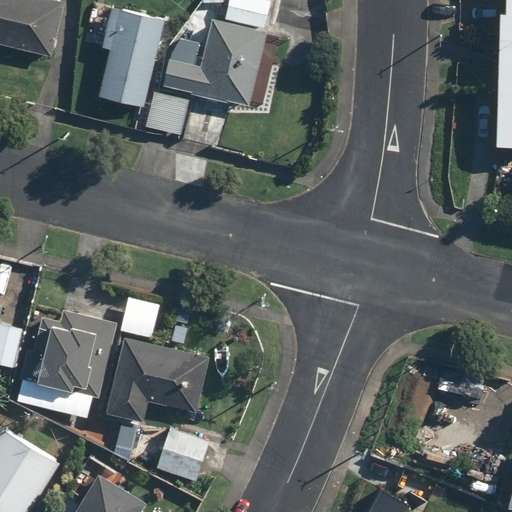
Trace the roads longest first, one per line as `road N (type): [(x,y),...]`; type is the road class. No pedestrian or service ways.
road 1 (residential): [(0,173),(368,264)]
road 2 (residential): [(271,511),(349,330),(368,264)]
road 3 (residential): [(368,264),(394,0)]
road 4 (residential): [(368,264),(511,300)]
